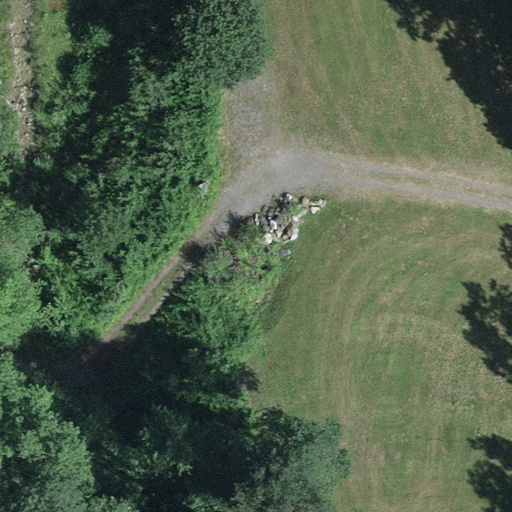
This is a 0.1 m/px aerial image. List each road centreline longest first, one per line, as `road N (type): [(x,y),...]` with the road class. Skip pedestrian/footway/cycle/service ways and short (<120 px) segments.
road 1 (track): [(511,200),(361,177),(281,195),(150,291)]
road 2 (track): [(0,329),(94,321),(150,291)]
